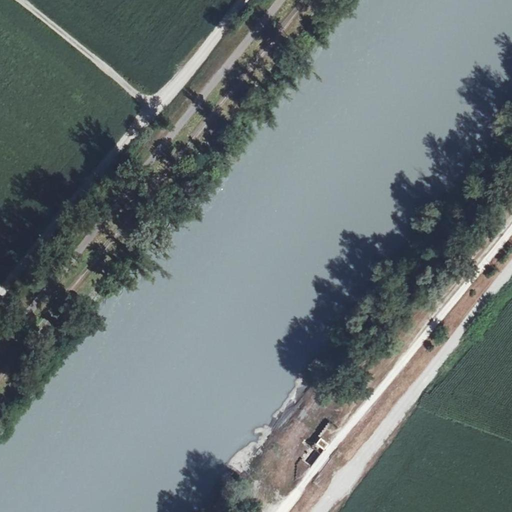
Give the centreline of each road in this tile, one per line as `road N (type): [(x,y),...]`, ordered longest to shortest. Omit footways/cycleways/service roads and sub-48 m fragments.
road 1 (track): [(0,298),(244,0)]
road 2 (track): [(273,511),(511,219)]
road 3 (track): [(315,511),(511,269)]
road 4 (track): [(154,108),(21,0)]
